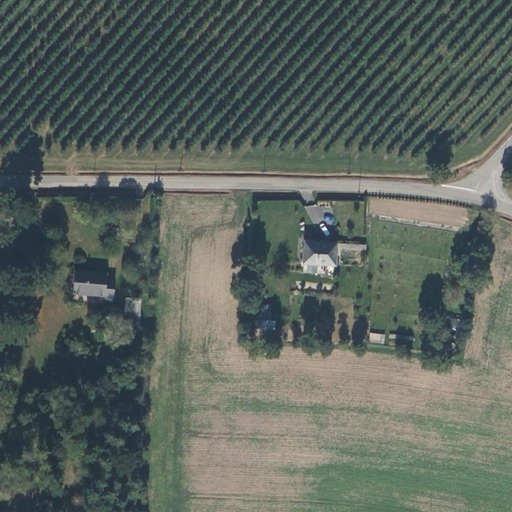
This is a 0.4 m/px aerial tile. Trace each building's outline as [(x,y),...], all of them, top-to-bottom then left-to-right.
[(341,244),(309,241),(308,263),(339,266),(341,244)] [(106,272),(70,269),(68,291),(103,294),(103,297),(111,298),(113,277),(105,277),(106,272)] [(126,296),(124,318),(139,319),(140,297),(126,296)] [(449,317),(446,327),(458,331),(461,321),(449,317)] [(275,321),(257,319),(256,329),(274,330),(275,321)] [(370,332),(369,342),(384,343),(385,334),(370,332)]
